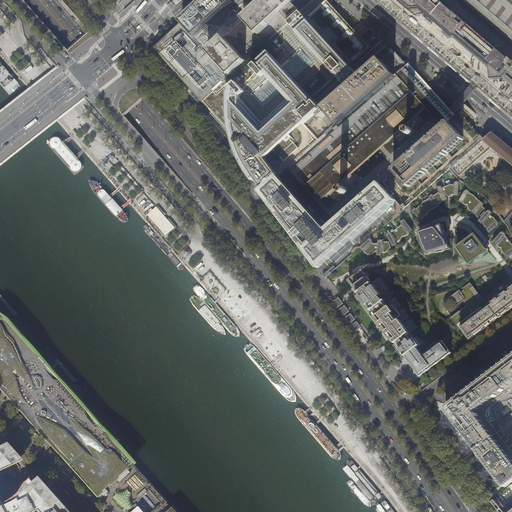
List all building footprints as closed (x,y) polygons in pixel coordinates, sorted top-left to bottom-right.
[(204,102),(315,0),(206,0),(173,30),(154,48),(158,53),(177,74),(184,82),(196,95),(202,101),(203,102),(204,102)] [(245,171),(252,182),(255,179),(263,188),(277,175),(287,167),(274,152),(306,125),(305,124),(320,110),(342,91),(343,92),(347,89),(361,76),(351,65),(370,48),(368,46),(357,33),(335,9),(328,1),(326,0),(315,0),(204,102),(208,106),(211,109),(210,110),(224,126),(231,134),(231,136),(232,138),(232,141),(233,145),(235,149),(236,153),(238,157),(240,161),(243,167),(245,171)] [(511,50),(452,0),(398,0),(416,15),(417,14),(434,16),(451,30),(471,47),(490,63),(493,66),(494,77),(505,76),(510,75),(511,77),(511,50)] [(511,0),(467,0),(511,36),(511,0)] [(320,222),(277,175),(263,188),(260,191),(285,220),(300,235),(301,237),(306,233),(313,239),(314,241),(304,250),(308,255),(318,269),(396,200),(392,196),(394,194),(382,180),(390,174),(404,190),(413,201),(450,169),(452,167),(484,139),(482,137),(480,134),(476,129),(479,125),(477,123),(476,126),(476,127),(474,128),(466,118),(462,114),(460,111),(461,110),(459,108),(458,106),(450,113),(448,110),(436,97),(423,83),(411,69),(398,55),(392,47),(380,58),(380,59),(361,76),(347,89),(343,92),(342,91),(320,110),(305,124),(306,125),(274,152),(287,167),(336,221),(323,233),(316,225),(320,222)] [(0,83),(10,94),(20,86),(16,82),(0,63),(0,83)] [(196,95),(184,82),(179,86),(196,105),(202,101),(196,95)] [(511,149),(500,139),(503,135),(495,129),(492,132),(484,139),(452,167),(459,175),(460,176),(461,177),(463,177),(464,177),(465,177),(467,176),(467,175),(468,173),(468,171),(467,169),(492,147),(511,164),(511,149)] [(85,184),(83,188),(119,228),(130,217),(130,216),(112,197),(97,180),(95,177),(91,179),(88,181),(85,184)] [(454,196),(459,196),(460,182),(456,181),(456,183),(455,183),(455,185),(450,184),(445,187),(447,190),(447,189),(448,191),(447,192),(449,196),(452,194),(454,195),(454,196)] [(412,212),(422,221),(425,218),(423,216),(426,215),(429,211),(431,209),(435,208),(436,209),(440,206),(439,204),(441,201),(443,200),(444,201),(448,199),(442,186),(440,186),(437,187),(439,192),(434,196),(433,194),(430,196),(429,197),(430,198),(424,201),(426,204),(423,207),(421,205),(417,209),(415,207),(413,210),(412,212)] [(472,200),(474,195),(470,192),(470,191),(466,189),(465,190),(459,201),(463,204),(464,203),(465,203),(468,204),(472,200)] [(486,230),(489,233),(499,225),(500,224),(497,220),(497,221),(494,217),(490,220),(488,218),(493,213),(490,210),(489,211),(488,211),(487,211),(483,207),(484,206),(483,206),(484,205),(481,202),(480,202),(476,198),(469,206),(470,210),(472,211),(475,215),(477,213),(478,217),(481,218),(479,221),(482,224),(484,223),(486,227),(488,228),(486,230)] [(157,207),(147,215),(166,236),(175,227),(157,207)] [(387,235),(393,246),(398,244),(396,242),(400,239),(403,236),(407,234),(409,232),(409,233),(413,230),(405,219),(404,220),(403,220),(401,222),(403,224),(398,227),(400,230),(397,232),(396,229),(391,232),(388,233),(388,234),(387,235)] [(183,264),(150,227),(148,226),(147,227),(146,228),(145,229),(146,231),(179,269),(181,270),(182,270),(184,268),(184,267),(184,265),(183,264)] [(425,243),(429,253),(449,247),(442,226),(421,232),(425,243)] [(504,255),(507,259),(511,255),(511,243),(509,244),(507,241),(509,240),(505,235),(506,234),(503,232),(502,233),(502,232),(493,242),(497,245),(498,244),(499,246),(502,247),(503,250),(505,254),(504,255)] [(461,256),(469,265),(481,257),(482,259),(490,254),(475,234),(458,247),(461,256)] [(371,238),(360,247),(363,251),(365,250),(367,253),(372,254),(373,250),(372,249),(376,246),(376,245),(375,243),(374,244),(373,242),(372,241),(373,240),(371,238)] [(379,240),(377,255),(382,256),(383,252),(385,252),(390,247),(390,242),(384,241),(384,240),(380,239),(380,240),(379,240)] [(358,294),(372,283),(362,271),(349,282),(358,294)] [(394,339),(397,343),(411,332),(417,327),(414,323),(412,325),(407,318),(409,317),(406,313),(404,314),(399,307),(401,306),(398,302),(396,303),(391,296),(389,297),(385,291),(388,289),(379,277),(372,283),(358,294),(355,296),(356,297),(390,342),(394,339)] [(511,279),(511,280),(485,300),(489,305),(499,318),(504,314),(511,308),(511,307),(511,279)] [(499,318),(489,305),(487,307),(470,286),(461,292),(460,290),(458,292),(452,297),(458,304),(464,300),(468,306),(452,318),(458,327),(461,325),(464,329),(463,330),(470,339),(471,338),(477,334),(486,327),(495,320),(499,318)] [(338,299),(333,303),(344,317),(355,333),(360,329),(338,299)] [(458,304),(447,312),(452,318),(468,306),(464,300),(458,304)] [(0,388),(7,396),(15,405),(29,422),(44,438),(65,461),(85,484),(103,504),(135,476),(140,472),(0,313),(0,388)] [(397,343),(393,346),(402,359),(405,357),(420,377),(425,373),(435,366),(446,358),(452,353),(442,341),(423,355),(419,351),(428,345),(422,337),(419,339),(417,337),(416,338),(411,332),(397,343)] [(277,362),(281,358),(276,353),(272,358),(277,362)] [(474,446),(496,430),(484,414),(511,392),(511,355),(446,407),(447,408),(446,409),(474,446)] [(511,414),(511,409),(508,404),(498,411),(505,420),(511,414)] [(511,450),(496,430),(474,446),(480,454),(479,455),(491,472),(498,480),(499,479),(505,487),(511,482),(511,450)] [(0,511),(34,511),(37,510),(38,511),(62,511),(66,510),(65,510),(64,511),(60,506),(41,484),(36,479),(32,483),(27,478),(20,485),(18,487),(16,493),(13,496),(10,498),(5,494),(6,493),(6,492),(5,492),(5,491),(3,492),(0,487),(0,470),(11,465),(11,463),(19,460),(17,458),(10,450),(5,445),(3,446),(0,447),(0,511)] [(175,511),(140,472),(135,476),(103,504),(106,508),(110,511),(175,511)]
